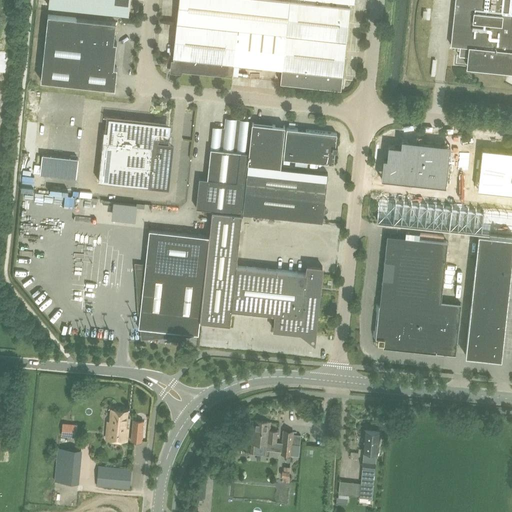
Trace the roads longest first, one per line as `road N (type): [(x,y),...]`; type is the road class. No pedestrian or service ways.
road 1 (unclassified): [(151,0),(146,65),(167,90),(364,112)]
road 2 (unclassified): [(336,381),(364,112)]
road 3 (tertiary): [(193,412),(137,374),(0,360)]
road 4 (secondary): [(336,381),(511,399)]
road 5 (secondary): [(193,412),(217,391),(254,378),(336,381)]
road 6 (unclassified): [(364,112),(511,128)]
